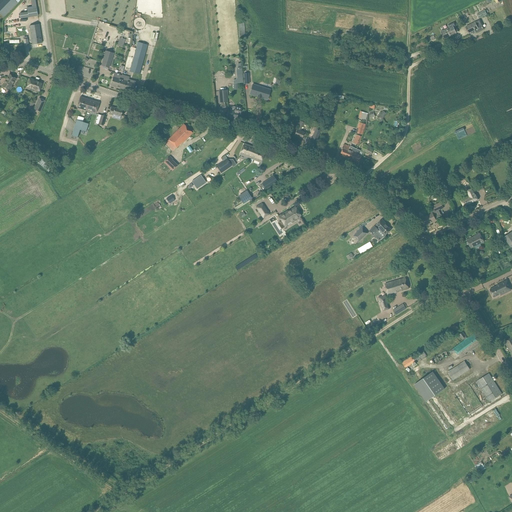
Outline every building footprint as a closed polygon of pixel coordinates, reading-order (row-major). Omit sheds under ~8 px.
[(17,3),(18,3),(20,0),(19,0),(0,0),(0,13),(4,17),(17,3)] [(38,16),(37,9),(33,9),(27,10),(28,12),(20,13),(21,18),(38,16)] [(480,20),(466,27),(469,33),(474,30),(476,33),(484,29),(480,20)] [(454,22),(448,25),(449,28),(441,32),(445,39),(457,33),(456,32),(459,31),(454,22)] [(30,25),(33,44),(42,43),(39,24),(30,25)] [(103,28),(100,40),(93,38),(92,42),(104,45),(106,36),(105,36),(107,29),(103,28)] [(147,45),(138,42),(130,71),(138,73),(147,45)] [(114,53),(112,53),(106,51),(102,65),(109,67),(114,53)] [(237,80),(234,80),(234,83),(237,83),(243,83),(242,69),(236,69),(237,80)] [(340,72),(338,84),(350,86),(350,81),(360,83),(361,75),(340,72)] [(112,83),(111,85),(112,86),(121,88),(123,80),(123,79),(121,78),(122,75),(115,73),(112,81),(112,83)] [(10,74),(2,87),(10,92),(13,87),(11,86),(16,78),(10,74)] [(123,80),(121,88),(122,89),(133,92),(134,87),(136,82),(129,80),(130,77),(126,76),(122,75),(121,78),(123,79),(123,80)] [(42,82),(30,78),(27,88),(39,92),(42,82)] [(377,98),(386,99),(386,93),(385,93),(386,89),(392,90),(394,80),(376,78),(375,83),(379,83),(379,88),(382,88),(382,93),(378,92),(377,98)] [(270,90),(253,84),(250,94),(258,96),(258,97),(261,98),(267,99),(270,90)] [(228,90),(219,90),(220,103),(228,102),(227,98),(228,98),(228,90)] [(46,100),(39,97),(34,109),(40,111),(46,100)] [(77,108),(86,111),(90,100),(80,97),(77,108)] [(90,100),(86,111),(96,114),(99,103),(90,100)] [(110,112),(109,114),(112,115),(113,115),(112,117),(120,119),(121,116),(122,115),(123,110),(115,107),(112,106),(111,109),(110,112)] [(229,117),(237,119),(238,113),(240,113),(241,109),(235,107),(234,111),(231,110),(230,112),(229,112),(228,115),(229,116),(229,117)] [(381,113),(379,117),(377,119),(382,122),(386,113),(382,111),(381,113)] [(80,130),(81,126),(83,122),(77,120),(71,136),(78,138),(80,130)] [(300,121),(296,131),(294,135),(302,139),(305,132),(301,131),(305,123),(300,121)] [(356,132),(363,135),(366,124),(360,122),(356,132)] [(184,124),(179,129),(169,139),(177,147),(182,142),(182,143),(193,133),(184,124)] [(315,132),(310,142),(315,144),(322,129),(319,128),(317,132),(315,132)] [(356,134),(353,143),(359,145),(362,137),(356,134)] [(76,141),(67,138),(64,147),(73,150),(76,141)] [(240,154),(251,159),(255,148),(244,143),(240,154)] [(340,155),(350,159),(354,152),(353,151),(354,148),(357,149),(354,147),(353,149),(350,148),(350,147),(345,144),(340,155)] [(362,150),(371,154),(373,150),(364,145),(362,150)] [(255,148),(251,159),(261,163),(265,151),(255,148)] [(358,149),(357,149),(354,148),(353,151),(354,152),(350,159),(359,163),(362,156),(359,154),(360,150),(358,149)] [(170,156),(169,157),(164,162),(173,171),(178,165),(172,160),(173,159),(170,156)] [(217,166),(221,173),(231,166),(227,159),(223,162),(217,166)] [(475,165),(464,170),(466,175),(478,169),(475,165)] [(201,175),(192,181),(197,189),(206,182),(201,175)] [(274,176),(262,184),(266,190),(278,182),(274,176)] [(461,201),(462,202),(464,207),(478,200),(475,194),(472,188),(466,191),(469,197),(461,201)] [(242,202),(234,208),(236,210),(250,201),(250,200),(252,199),(247,191),(239,196),(241,199),(240,199),(242,202)] [(175,200),(171,195),(166,198),(170,204),(175,200)] [(433,206),(433,207),(435,212),(421,219),(424,226),(436,220),(435,219),(436,218),(440,216),(440,214),(439,212),(438,210),(443,208),(440,202),(433,206)] [(263,204),(256,208),(263,218),(269,214),(263,204)] [(292,209),(288,212),(287,210),(278,215),(280,218),(285,227),(290,224),(296,221),(295,220),(301,216),(296,207),(292,209)] [(380,229),(382,231),(385,235),(392,230),(382,219),(369,231),(373,235),(379,230),(380,229)] [(487,227),(492,237),(498,234),(492,224),(487,227)] [(354,236),(359,242),(368,233),(363,228),(354,236)] [(467,240),(471,248),(484,241),(480,234),(467,240)] [(370,242),(361,248),(363,252),(372,246),(370,242)] [(409,289),(406,278),(385,284),(388,295),(392,294),(392,293),(395,292),(395,293),(398,292),(398,291),(399,291),(400,291),(409,289)] [(504,289),(509,286),(507,280),(497,285),(497,286),(490,289),(494,297),(500,294),(500,295),(506,292),(504,289)] [(388,305),(385,295),(379,297),(383,311),(389,309),(389,308),(388,305)] [(463,332),(459,335),(462,339),(464,337),(466,339),(453,348),(454,349),(450,351),(455,359),(459,356),(460,358),(466,354),(465,353),(468,351),(469,352),(476,347),(480,344),(474,333),(467,338),(463,332)] [(427,356),(423,349),(402,362),(405,368),(413,364),(414,365),(416,363),(416,362),(427,356)] [(431,358),(434,364),(449,357),(446,351),(431,358)] [(448,372),(453,380),(470,369),(465,361),(448,372)] [(445,389),(433,372),(414,385),(426,402),(445,389)] [(489,373),(485,376),(477,381),(490,402),(502,394),(489,373)] [(480,472),(486,468),(482,462),(476,465),(480,472)]
